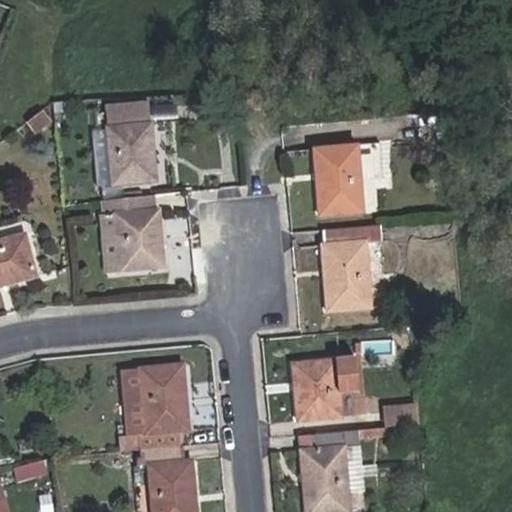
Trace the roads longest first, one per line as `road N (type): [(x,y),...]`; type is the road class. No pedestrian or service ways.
road 1 (residential): [(0,343),(229,316)]
road 2 (residential): [(229,316),(248,511)]
